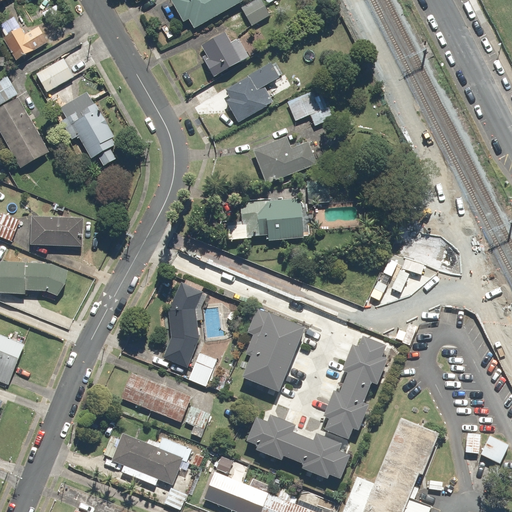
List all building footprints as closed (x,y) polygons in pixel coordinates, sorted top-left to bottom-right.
[(172,0),(186,25),(192,22),(197,31),(245,1),(244,0),(172,0)] [(263,0),(257,0),(243,8),(254,28),(273,17),(263,0)] [(25,34),(21,28),(5,37),(17,60),(50,43),(41,26),(25,34)] [(233,43),(228,33),(203,47),(210,60),(207,61),(217,78),(252,59),(241,39),(233,43)] [(80,51),(37,75),(47,92),(98,64),(91,51),(94,49),(90,41),(86,43),(78,47),(80,51)] [(283,79),(274,64),(226,91),(231,100),(228,101),(241,123),(277,103),(268,88),(283,79)] [(0,79),(0,129),(21,170),(51,154),(9,74),(0,79)] [(290,106),(297,121),(311,115),(317,127),(335,119),(322,91),(290,106)] [(99,172),(119,160),(114,150),(118,147),(113,140),(117,138),(92,95),(64,112),(99,172)] [(289,136),(253,149),(267,184),(318,165),(309,144),(294,149),(289,136)] [(331,181),(309,182),(310,203),(332,203),(331,181)] [(243,202),(244,221),(229,222),(230,240),(270,237),(270,239),(306,237),(303,197),(243,202)] [(4,213),(0,221),(0,236),(11,242),(22,221),(4,213)] [(31,216),(30,246),(84,247),(85,217),(31,216)] [(72,271),(53,264),(1,262),(0,293),(0,294),(29,296),(29,292),(48,292),(62,298),(72,271)] [(394,291),(384,315),(381,324),(392,328),(396,319),(409,324),(427,278),(400,268),(392,290),(394,291)] [(172,334),(163,356),(189,367),(200,339),(197,310),(204,295),(181,284),(168,311),(172,334)] [(258,309),(248,332),(254,334),(246,354),(252,356),(243,378),(280,392),(306,328),(258,309)] [(0,381),(10,385),(27,343),(0,332),(0,381)] [(360,432),(390,359),(386,357),(391,345),(365,335),(359,348),(354,346),(315,439),(295,431),(298,425),(266,412),(263,420),(258,418),(249,442),(260,446),(258,451),(284,462),(286,457),(306,465),(304,469),(330,479),(332,475),(343,480),(354,455),(347,452),(356,430),(360,432)] [(219,359),(200,352),(190,379),(208,386),(219,359)] [(134,372),(123,398),(183,423),(194,397),(134,372)] [(0,398),(0,422),(9,402),(0,398)] [(186,422),(194,425),(191,432),(202,437),(205,430),(213,413),(194,405),(186,422)] [(430,511),(432,507),(410,500),(438,431),(399,416),(361,511),(430,511)] [(150,438),(148,443),(123,432),(122,436),(114,433),(104,456),(112,459),(125,464),(122,472),(157,487),(160,479),(173,485),(179,468),(188,472),(192,462),(188,460),(193,449),(162,436),(160,442),(150,438)] [(468,433),(467,453),(480,453),(481,434),(468,433)] [(511,444),(492,435),(484,455),(503,463),(511,444)] [(221,459),(217,470),(230,475),(234,464),(221,459)] [(314,511),(217,472),(206,500),(236,511),(314,511)] [(182,511),(188,493),(172,488),(166,505),(182,511)]
